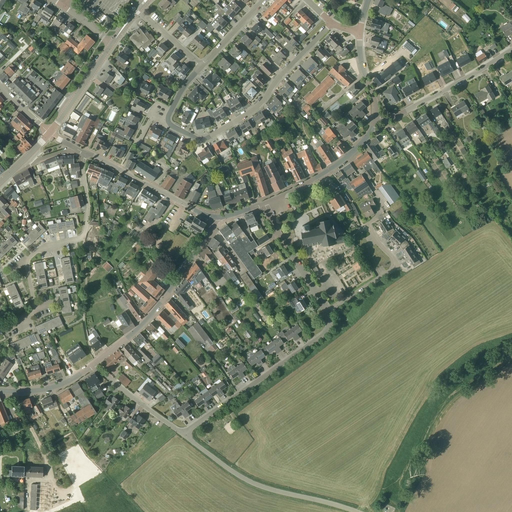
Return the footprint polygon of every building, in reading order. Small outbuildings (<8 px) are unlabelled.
[(22,15),(27,7),(28,4),(26,3),(27,0),(21,0),(23,1),(22,4),(18,10),(20,11),(18,13),(22,15)] [(37,11),(41,4),(34,0),(31,6),(34,8),(32,12),(35,14),(37,10),(37,11)] [(170,0),(169,1),(167,0),(163,0),(161,2),(159,4),(159,5),(164,10),(170,4),(172,7),(176,3),(173,0),(170,0)] [(234,0),(232,0),(233,1),(228,5),(236,13),(241,8),(235,3),(234,1),(234,0)] [(386,14),(390,7),(383,4),(385,1),(381,0),(375,0),(374,4),(381,7),(378,12),(385,16),(386,14)] [(276,12),(280,7),(275,2),(271,6),(276,12)] [(459,8),(453,3),(449,7),(456,13),(459,8)] [(225,11),(220,7),(217,4),(215,6),(218,9),(223,13),(225,11)] [(232,18),(236,13),(228,5),(226,7),(229,10),(226,13),(232,18)] [(272,16),(276,12),(271,6),(267,11),(272,16)] [(50,9),(49,10),(45,7),(40,16),(37,15),(33,20),(37,23),(40,18),(47,22),(49,19),(49,18),(53,12),(52,12),(53,11),(53,10),(50,9)] [(221,16),(223,13),(218,9),(216,12),(219,15),(215,20),(223,27),(228,22),(221,16)] [(300,19),(305,14),(300,10),(295,15),(300,19)] [(268,20),(272,16),(267,11),(262,15),(268,20)] [(176,21),(181,15),(178,13),(173,18),(176,21)] [(304,24),(309,18),(305,14),(300,19),(304,24)] [(59,31),(63,26),(61,24),(64,19),(58,15),(53,23),(56,26),(55,28),(59,31)] [(191,24),(186,19),(188,17),(186,15),(182,19),(181,20),(178,23),(180,25),(178,29),(182,33),(191,24)] [(101,24),(107,28),(113,22),(107,17),(101,24)] [(301,26),(303,28),(306,31),(309,28),(314,22),(309,18),(304,24),(301,26)] [(386,23),(373,19),(371,27),(384,31),(386,23)] [(223,27),(215,20),(210,24),(209,23),(207,25),(212,31),(215,28),(219,32),(223,27)] [(511,20),(505,26),(501,28),(506,36),(511,31),(511,20)] [(72,24),(71,25),(69,23),(66,27),(63,26),(59,31),(63,34),(65,32),(68,35),(72,30),(73,31),(76,27),(72,24)] [(193,31),(188,27),(191,24),(182,33),(188,37),(193,31)] [(274,36),(270,32),(271,32),(266,28),(264,31),(262,29),(257,24),(252,29),(257,34),(260,31),(263,34),(265,32),(268,35),(272,38),(274,36)] [(142,46),(145,50),(152,43),(151,42),(155,39),(151,34),(150,34),(148,32),(145,34),(141,29),(137,32),(137,31),(136,32),(136,33),(130,38),(138,49),(142,46)] [(298,39),(300,41),(301,42),(307,36),(304,33),(298,39)] [(74,50),(78,54),(83,48),(87,51),(95,42),(86,35),(74,50)] [(197,46),(202,40),(198,35),(192,41),(197,46)] [(207,44),(205,42),(207,39),(209,37),(207,35),(202,40),(197,46),(202,50),(207,44)] [(259,42),(255,38),(252,41),(246,35),(241,40),(250,49),(255,43),(257,45),(259,42)] [(331,45),(337,39),(333,35),(327,41),(331,45)] [(298,39),(297,37),(295,36),(290,41),(286,38),(285,39),(295,48),(299,44),(298,43),(300,41),(298,39)] [(385,50),(387,42),(372,37),(370,44),(378,46),(378,47),(377,47),(376,51),(383,53),(384,49),(385,50)] [(291,53),(295,48),(285,39),(284,40),(288,43),(285,47),(291,53)] [(337,51),(341,47),(339,45),(341,43),(337,39),(331,45),(334,49),(335,49),(337,51)] [(405,40),(401,45),(413,55),(417,51),(405,40)] [(62,56),(69,48),(65,44),(64,44),(63,42),(59,47),(60,49),(57,52),(62,56)] [(168,48),(162,43),(156,51),(153,49),(149,53),(154,58),(159,51),(163,54),(168,48)] [(127,66),(124,63),(128,57),(127,57),(131,50),(126,47),(122,53),(121,52),(117,59),(118,60),(116,63),(120,66),(124,69),(127,66)] [(241,52),(237,48),(235,47),(229,53),(235,58),(239,54),(244,58),(248,53),(244,49),(241,52)] [(337,51),(335,53),(339,57),(341,55),(343,57),(349,51),(345,47),(343,49),(341,47),(337,51)] [(320,48),(315,53),(322,59),(325,56),(327,59),(331,55),(325,48),(322,51),(320,48)] [(480,64),(492,56),(488,50),(476,58),(480,64)] [(273,52),(282,61),(286,57),(280,51),(277,54),(273,51),(273,52)] [(278,65),(282,61),(273,52),(271,53),(275,56),(272,60),(278,65)] [(179,64),(176,62),(179,58),(174,54),(166,62),(171,66),(169,68),(172,71),(179,64)] [(457,59),(461,67),(472,61),(468,54),(457,59)] [(306,62),(314,69),(318,64),(311,57),(306,62)] [(218,64),(225,71),(228,67),(234,73),(239,67),(235,62),(232,65),(224,58),(218,64)] [(269,76),(274,70),(269,66),(272,63),(267,58),(264,61),(266,63),(261,68),(269,76)] [(61,72),(68,77),(78,65),(70,59),(61,72)] [(394,74),(398,71),(403,67),(397,60),(373,80),(378,87),(387,79),(389,81),(395,75),(394,74)] [(442,77),(454,71),(448,61),(437,67),(442,77)] [(315,70),(314,69),(306,62),(301,66),(309,74),(312,71),(314,72),(315,70)] [(175,71),(179,74),(183,78),(190,69),(185,64),(183,66),(181,64),(175,71)] [(344,72),(346,70),(341,65),(339,67),(336,65),(329,72),(332,74),(330,76),(334,80),(336,77),(337,78),(343,71),(344,72)] [(0,77),(0,80),(5,85),(16,74),(15,74),(18,71),(13,66),(5,73),(0,77)] [(109,84),(112,79),(117,83),(121,85),(125,79),(122,76),(115,67),(112,71),(116,74),(113,77),(107,73),(102,80),(109,84)] [(294,74),(302,81),(307,76),(299,69),(294,74)] [(55,84),(62,90),(70,79),(63,74),(61,72),(59,70),(54,76),(55,76),(59,79),(55,84)] [(252,78),(255,80),(254,80),(261,87),(266,81),(261,76),(263,74),(259,70),(255,74),(252,76),(252,78)] [(344,87),(345,85),(346,87),(353,80),(344,72),(343,71),(337,78),(339,80),(337,82),(340,86),(342,84),(344,87)] [(511,81),(511,71),(505,76),(505,75),(501,77),(506,85),(511,81)] [(205,79),(202,82),(211,90),(214,87),(213,86),(215,85),(218,81),(221,78),(215,73),(212,76),(210,74),(207,77),(207,78),(206,79),(205,79)] [(422,78),(425,86),(436,80),(432,73),(422,78)] [(298,85),(302,81),(294,74),(290,78),(297,86),(298,85)] [(334,80),(330,76),(329,75),(314,91),(313,91),(310,94),(309,93),(304,98),(311,106),(335,81),(334,80)] [(392,79),(396,86),(402,82),(398,76),(392,79)] [(17,78),(9,86),(14,91),(21,83),(24,81),(22,79),(20,81),(17,78)] [(257,87),(250,81),(248,79),(245,83),(246,84),(244,87),(247,90),(243,94),(245,96),(250,101),(254,98),(253,97),(257,92),(254,90),(257,87)] [(149,91),(152,86),(144,82),(140,90),(139,89),(137,93),(145,98),(147,94),(148,95),(150,91),(149,91)] [(283,88),(293,96),(295,94),(294,93),(298,90),(296,88),(296,87),(294,85),(292,87),(287,82),(285,85),(286,86),(283,88)] [(407,96),(420,89),(416,82),(412,84),(411,83),(408,85),(408,86),(403,89),(407,96)] [(19,96),(29,85),(28,83),(25,86),(21,83),(14,91),(19,96)] [(160,84),(157,90),(160,91),(158,96),(161,97),(162,97),(167,100),(173,90),(172,90),(171,93),(166,90),(167,88),(160,84)] [(360,89),(355,84),(345,93),(347,94),(349,92),(353,96),(354,97),(357,94),(356,93),(360,89)] [(28,90),(31,86),(29,85),(19,96),(23,100),(31,93),(28,90)] [(115,94),(111,91),(107,87),(105,90),(98,86),(94,92),(103,98),(106,94),(108,96),(110,97),(115,94)] [(392,104),(399,100),(396,95),(398,94),(393,86),(383,93),(386,96),(387,95),(388,97),(387,98),(392,104)] [(495,97),(489,86),(482,89),(483,91),(475,95),(480,102),(488,98),(489,101),(495,97)] [(202,91),(199,88),(197,87),(188,96),(195,103),(200,98),(202,100),(207,95),(209,92),(205,88),(202,91)] [(282,99),(284,101),(286,99),(288,97),(290,99),(293,96),(283,88),(281,90),(280,89),(278,91),(284,97),(282,99)] [(59,100),(63,95),(55,89),(52,94),(59,100)] [(28,105),(40,94),(38,92),(34,96),(31,93),(23,100),(28,105)] [(55,105),(59,100),(52,94),(48,99),(55,105)] [(233,102),(238,110),(243,107),(239,101),(244,99),(239,94),(236,96),(238,99),(233,102)] [(284,101),(282,99),(280,101),(275,96),(273,99),(274,100),(272,102),(281,110),(283,108),(281,106),(283,104),(282,103),(284,101)] [(147,106),(140,102),(140,100),(136,98),(133,103),(134,104),(131,109),(139,113),(141,110),(144,112),(147,106)] [(51,110),(55,105),(48,99),(44,104),(51,110)] [(366,106),(365,104),(362,101),(355,107),(364,116),(366,114),(362,110),(366,106)] [(465,116),(470,113),(468,109),(469,109),(464,101),(451,109),(456,116),(463,112),(465,116)] [(233,113),(238,110),(233,102),(228,104),(227,102),(224,104),(227,110),(230,108),(233,113)] [(278,113),(281,110),(272,102),(270,104),(269,103),(267,105),(272,110),(270,112),(272,114),(274,112),(274,113),(276,111),(278,113)] [(38,108),(47,115),(51,110),(44,104),(41,108),(37,104),(36,106),(38,108),(37,108),(38,109),(38,108)] [(216,109),(218,111),(223,119),(227,116),(224,111),(227,110),(224,104),(221,106),(216,109)] [(307,113),(308,111),(311,109),(310,108),(307,105),(303,108),(307,113)] [(362,118),(364,116),(355,107),(349,112),(354,118),(358,114),(362,118)] [(449,125),(447,123),(441,113),(437,107),(431,111),(438,122),(440,121),(443,126),(445,128),(449,125)] [(43,120),(47,115),(38,108),(38,109),(34,113),(43,120)] [(215,117),(218,122),(223,119),(218,111),(213,114),(210,109),(207,110),(212,119),(215,117)] [(71,116),(72,117),(74,119),(74,120),(77,122),(81,115),(75,110),(73,112),(71,115),(71,116)] [(190,114),(185,111),(182,117),(183,117),(181,121),(188,124),(189,122),(192,123),(197,114),(191,111),(190,114)] [(257,115),(262,122),(267,120),(268,122),(271,121),(267,115),(265,117),(262,112),(257,115)] [(20,131),(28,121),(19,113),(10,123),(19,132),(19,131),(20,131)] [(135,116),(135,115),(131,113),(129,116),(127,115),(126,118),(124,117),(124,118),(121,117),(120,119),(124,121),(130,124),(132,121),(136,124),(138,121),(138,122),(140,119),(135,116)] [(436,128),(426,114),(417,120),(422,128),(428,123),(433,130),(436,128)] [(258,125),(262,122),(257,115),(253,117),(256,122),(254,124),(257,129),(259,127),(258,125)] [(282,115),(277,119),(281,123),(286,120),(282,115)] [(76,141),(89,118),(84,116),(78,127),(75,125),(74,127),(68,124),(63,135),(76,141)] [(328,123),(327,121),(323,116),(319,120),(325,126),(328,123)] [(84,143),(84,142),(94,125),(97,127),(99,123),(101,120),(98,118),(98,117),(95,121),(95,122),(89,118),(76,141),(86,146),(87,144),(84,143)] [(197,129),(211,126),(209,118),(195,121),(197,129)] [(257,129),(254,124),(251,125),(248,120),(244,123),(249,131),(253,128),(255,130),(257,129)] [(24,134),(33,125),(28,121),(20,131),(19,131),(19,132),(20,133),(16,136),(20,140),(23,137),(25,135),(24,134)] [(343,125),(354,136),(356,134),(353,130),(357,127),(353,121),(346,127),(344,124),(343,125)] [(426,140),(413,121),(405,127),(411,135),(416,131),(420,137),(418,138),(422,143),(426,140)] [(244,133),(249,131),(244,123),(239,126),(242,131),(240,132),(243,137),(246,136),(244,133)] [(162,131),(158,129),(156,128),(156,127),(153,125),(147,136),(150,137),(151,136),(158,139),(162,131)] [(352,138),(354,136),(343,125),(337,130),(340,133),(345,138),(349,134),(352,138)] [(124,132),(121,130),(116,128),(114,132),(117,134),(120,135),(127,139),(126,138),(128,135),(131,137),(134,130),(127,127),(124,132)] [(321,136),(323,138),(327,144),(336,136),(329,128),(325,131),(326,132),(321,136)] [(243,137),(240,132),(238,133),(235,129),(230,131),(235,139),(239,136),(241,139),(243,137)] [(407,136),(405,133),(403,129),(396,134),(400,140),(396,143),(401,150),(404,148),(402,146),(407,142),(404,138),(407,136)] [(231,142),(235,139),(230,131),(226,134),(229,139),(226,141),(230,146),(232,144),(231,142)] [(177,144),(174,143),(177,138),(171,135),(170,135),(167,133),(163,141),(166,143),(164,146),(169,149),(168,150),(172,152),(177,144)] [(23,137),(20,140),(16,136),(13,139),(16,142),(19,139),(20,140),(22,143),(17,147),(23,154),(31,146),(23,137)] [(325,145),(324,144),(318,136),(316,137),(319,141),(317,139),(315,138),(314,139),(313,141),(315,143),(314,144),(317,148),(326,161),(324,161),(327,166),(335,161),(328,150),(330,149),(327,145),(326,146),(325,145)] [(364,147),(367,151),(375,161),(385,153),(383,150),(379,152),(374,146),(380,142),(376,137),(364,147)] [(98,138),(94,147),(99,149),(100,147),(106,150),(109,144),(103,142),(104,141),(98,138)] [(270,152),(276,148),(270,139),(264,142),(270,152)] [(187,155),(189,156),(192,153),(194,150),(191,148),(190,149),(185,146),(186,144),(181,141),(177,150),(179,151),(178,154),(182,155),(183,153),(187,155)] [(215,149),(218,154),(225,150),(227,148),(223,141),(220,143),(220,142),(213,145),(215,149)] [(347,151),(347,150),(340,141),(336,144),(338,146),(333,150),(336,153),(338,151),(341,155),(347,151)] [(394,158),(396,156),(399,154),(398,154),(401,152),(396,145),(394,146),(393,145),(387,149),(392,155),(394,158)] [(121,147),(120,149),(113,146),(110,153),(116,157),(117,156),(121,159),(126,149),(125,148),(123,147),(121,147)] [(199,161),(201,160),(202,161),(207,158),(208,160),(213,156),(212,154),(208,148),(207,147),(202,150),(203,151),(198,155),(199,157),(197,158),(199,161)] [(322,170),(322,169),(320,163),(318,164),(316,164),(313,156),(312,156),(309,148),(298,153),(296,154),(298,159),(304,157),(311,174),(322,170)] [(286,161),(295,157),(291,149),(281,154),(284,160),(285,159),(286,161)] [(135,158),(133,156),(135,154),(129,151),(125,158),(129,160),(127,163),(128,164),(126,167),(132,171),(136,162),(139,159),(136,157),(135,158)] [(363,166),(365,169),(370,165),(376,172),(380,169),(367,152),(353,161),(359,169),(363,166)] [(74,164),(74,156),(62,156),(62,164),(70,164),(71,167),(74,166),(74,164)] [(255,171),(261,169),(257,156),(251,158),(252,161),(255,171)] [(48,169),(49,172),(60,168),(55,157),(43,162),(40,164),(42,170),(46,169),(47,170),(48,169)] [(291,171),(300,167),(295,157),(286,161),(287,162),(284,163),(287,170),(289,169),(290,171),(291,171)] [(447,158),(442,161),(445,165),(444,165),(446,169),(451,166),(447,158)] [(153,170),(149,167),(140,161),(135,170),(153,182),(161,170),(155,166),(153,170)] [(269,195),(261,169),(255,171),(252,161),(237,165),(240,176),(254,171),(263,197),(269,195)] [(277,171),(278,171),(273,162),(265,167),(273,183),(271,184),(276,192),(286,187),(279,174),(277,171)] [(74,166),(71,167),(71,168),(71,171),(70,171),(70,172),(70,173),(71,173),(71,175),(74,175),(74,179),(76,178),(76,179),(79,178),(79,171),(80,171),(79,163),(74,164),(74,166)] [(355,170),(351,164),(350,163),(340,170),(346,177),(347,176),(351,182),(349,183),(350,183),(353,188),(365,180),(362,174),(354,179),(351,175),(352,174),(351,173),(355,170)] [(97,182),(102,169),(89,164),(86,172),(92,175),(90,180),(97,182)] [(297,182),(306,178),(300,167),(291,171),(297,182)] [(12,178),(13,178),(17,186),(19,186),(21,189),(24,188),(22,184),(28,180),(31,186),(34,185),(28,169),(12,178)] [(114,174),(107,170),(102,169),(97,182),(100,183),(107,187),(114,174)] [(423,182),(427,179),(420,169),(416,172),(423,182)] [(351,182),(347,176),(346,177),(340,170),(334,174),(342,185),(346,182),(347,185),(347,187),(348,189),(351,190),(353,188),(350,183),(349,183),(351,182)] [(367,171),(365,173),(370,179),(374,176),(373,175),(369,170),(367,171)] [(176,179),(175,179),(174,178),(176,175),(172,171),(169,175),(161,186),(168,191),(176,179)] [(175,195),(183,199),(192,183),(196,180),(191,173),(184,179),(175,195)] [(123,187),(127,181),(119,177),(116,183),(114,182),(113,184),(110,191),(113,192),(115,187),(119,189),(121,186),(123,187)] [(325,189),(331,183),(326,178),(319,184),(325,189)] [(365,180),(353,188),(357,194),(360,198),(367,193),(368,195),(373,192),(369,187),(365,180)] [(194,192),(190,199),(191,199),(191,201),(193,202),(194,201),(196,202),(201,193),(197,191),(201,184),(197,182),(190,190),(194,192)] [(379,189),(390,205),(400,198),(389,182),(379,189)] [(134,192),(138,186),(131,183),(126,192),(125,193),(134,198),(137,193),(134,192)] [(238,185),(239,187),(243,198),(245,197),(246,200),(250,199),(245,183),(238,185)] [(219,197),(220,196),(223,195),(218,185),(214,186),(217,193),(219,197)] [(10,200),(17,194),(14,191),(10,187),(4,193),(10,200)] [(240,199),(243,198),(239,187),(230,190),(231,194),(232,197),(231,197),(233,204),(241,201),(240,199)] [(152,206),(157,198),(143,189),(138,197),(144,201),(152,206)] [(229,205),(233,204),(231,197),(232,197),(231,194),(230,190),(229,190),(230,194),(224,196),(226,203),(229,202),(229,205)] [(217,193),(216,193),(215,191),(208,193),(210,200),(213,210),(223,207),(220,196),(219,197),(217,193)] [(348,203),(346,204),(339,193),(329,200),(336,210),(344,205),(348,212),(352,209),(350,205),(348,203)] [(72,209),(84,206),(81,195),(69,198),(71,205),(72,209)] [(8,214),(4,209),(9,205),(6,202),(1,196),(0,196),(0,205),(2,207),(0,208),(0,210),(1,212),(6,216),(8,214)] [(362,209),(367,217),(374,213),(372,208),(376,206),(373,199),(365,203),(366,206),(362,209)] [(160,216),(166,207),(159,203),(155,209),(152,207),(148,213),(144,219),(150,223),(154,218),(157,220),(160,216)] [(359,215),(357,211),(355,207),(353,203),(350,205),(352,209),(356,217),(359,215)] [(42,213),(51,210),(49,204),(41,207),(38,208),(39,210),(40,210),(41,213),(42,213)] [(387,219),(385,217),(389,215),(387,212),(382,215),(384,217),(379,220),(380,223),(378,224),(381,229),(388,224),(385,220),(387,219)] [(255,222),(253,215),(252,213),(243,216),(247,225),(249,229),(258,225),(256,221),(255,222)] [(189,227),(200,233),(205,224),(195,218),(192,222),(187,218),(181,227),(184,229),(187,225),(189,226),(189,227)] [(65,222),(67,231),(75,229),(73,220),(65,222)] [(310,228),(309,224),(303,225),(304,230),(302,230),(302,232),(301,232),(304,245),(307,244),(308,246),(322,243),(323,247),(324,246),(324,247),(335,245),(335,244),(344,242),(343,237),(337,238),(336,236),(340,233),(339,229),(335,227),(334,224),(333,224),(334,226),(331,226),(330,220),(319,222),(319,223),(318,223),(319,226),(310,228)] [(58,232),(67,231),(65,222),(57,224),(58,232)] [(246,237),(242,231),(235,222),(229,227),(237,238),(239,237),(242,241),(246,237)] [(394,230),(393,228),(390,223),(388,224),(381,229),(385,234),(387,232),(388,235),(394,230)] [(34,230),(40,236),(46,230),(40,224),(34,230)] [(50,234),(58,232),(57,224),(48,225),(50,234)] [(237,238),(229,227),(227,225),(219,231),(227,242),(247,269),(248,271),(254,279),(262,273),(255,264),(247,253),(258,246),(254,240),(250,242),(246,237),(242,241),(239,237),(237,238)] [(34,242),(40,236),(34,230),(27,236),(34,242)] [(397,230),(396,231),(394,230),(388,235),(391,237),(390,238),(392,240),(391,241),(393,243),(401,234),(397,230)] [(145,235),(143,234),(136,241),(138,243),(145,235)] [(256,241),(260,246),(269,239),(266,234),(256,241)] [(408,242),(404,239),(405,238),(401,234),(393,243),(395,245),(396,244),(398,246),(399,245),(401,247),(408,242)] [(5,241),(11,248),(18,242),(11,236),(5,241)] [(27,248),(34,242),(27,236),(21,242),(27,248)] [(218,244),(219,242),(213,238),(207,245),(213,250),(212,251),(218,259),(227,253),(223,247),(218,244)] [(0,248),(5,254),(11,248),(5,241),(0,246),(0,248)] [(404,256),(412,251),(409,246),(410,246),(408,242),(401,247),(403,250),(402,251),(403,253),(402,254),(404,256)] [(136,253),(142,247),(140,245),(133,251),(136,253)] [(267,257),(273,253),(267,245),(262,248),(262,249),(256,252),(259,257),(264,253),(267,257)] [(205,263),(206,263),(214,256),(207,247),(198,254),(205,263)] [(416,257),(418,256),(416,254),(414,255),(412,251),(404,256),(405,256),(406,257),(407,258),(405,259),(407,261),(415,256),(416,257)] [(228,254),(228,253),(227,253),(218,259),(223,265),(226,263),(226,264),(233,260),(228,254)] [(418,261),(416,257),(415,256),(407,261),(408,263),(409,262),(411,265),(413,264),(414,267),(421,263),(419,260),(418,261)] [(62,267),(71,265),(69,257),(60,259),(62,267)] [(235,266),(236,265),(233,260),(226,264),(226,263),(223,265),(227,271),(226,272),(230,278),(231,278),(234,283),(238,280),(235,275),(232,271),(237,268),(235,266)] [(36,272),(44,270),(43,262),(34,264),(36,272)] [(195,275),(198,280),(203,277),(200,273),(201,271),(200,270),(200,269),(195,262),(190,268),(195,275)] [(153,280),(159,272),(160,272),(154,263),(138,283),(157,299),(164,290),(153,280)] [(64,275),(72,274),(71,265),(62,267),(64,275)] [(288,274),(283,265),(276,269),(272,272),(274,275),(279,273),(282,278),(288,274)] [(191,280),(195,275),(190,268),(183,276),(185,278),(191,286),(194,284),(191,280)] [(37,281),(46,279),(44,270),(36,272),(37,281)] [(262,297),(251,280),(246,273),(245,273),(240,276),(249,289),(257,301),(262,297)] [(64,275),(65,284),(74,282),(72,274),(64,275)] [(190,286),(191,286),(185,278),(173,292),(179,297),(178,298),(187,308),(189,307),(192,305),(183,294),(189,288),(192,291),(193,290),(190,286)] [(39,289),(48,287),(46,279),(37,281),(39,289)] [(297,289),(293,282),(287,285),(285,283),(281,286),(284,290),(288,287),(292,293),(297,289)] [(9,295),(17,291),(14,283),(6,287),(9,295)] [(145,314),(156,302),(151,296),(150,296),(136,283),(131,289),(141,298),(139,299),(140,300),(143,304),(142,305),(140,303),(137,306),(139,309),(145,314)] [(60,297),(68,295),(67,286),(58,288),(60,297)] [(13,303),(21,299),(17,291),(9,295),(13,303)] [(61,305),(70,304),(68,295),(60,297),(61,305)] [(141,313),(132,300),(129,295),(125,298),(128,302),(126,304),(138,322),(145,316),(142,313),(141,313)] [(21,299),(13,303),(16,311),(25,307),(21,299)] [(164,305),(165,307),(180,323),(187,317),(171,299),(164,305)] [(293,308),(294,307),(297,305),(301,311),(307,307),(302,300),(298,302),(296,299),(292,301),(291,300),(288,301),(293,308)] [(70,304),(61,305),(63,314),(72,312),(70,304)] [(163,310),(157,315),(156,317),(168,329),(177,320),(171,313),(168,316),(163,310)] [(135,327),(134,325),(125,311),(117,317),(122,325),(119,327),(124,334),(135,327)] [(63,324),(61,320),(59,316),(51,319),(55,328),(63,324)] [(46,331),(55,328),(51,319),(43,323),(46,331)] [(38,335),(46,331),(43,323),(35,327),(38,333),(38,335)] [(151,323),(145,328),(151,335),(154,332),(156,334),(158,332),(154,327),(151,323)] [(209,338),(197,323),(193,326),(190,328),(188,330),(200,346),(204,342),(211,352),(217,348),(214,343),(213,344),(209,338)] [(290,329),(297,339),(300,338),(297,333),(301,330),(297,324),(290,329)] [(295,341),(297,339),(290,329),(284,334),(282,331),(279,333),(284,340),(286,338),(287,340),(292,337),(295,341)] [(95,337),(89,341),(92,345),(91,345),(96,351),(102,346),(98,340),(96,338),(99,336),(95,330),(92,333),(95,337)] [(164,332),(161,335),(166,340),(169,336),(164,332)] [(41,340),(38,335),(38,333),(35,334),(34,333),(28,336),(32,344),(41,340)] [(145,339),(148,336),(146,333),(143,336),(140,333),(132,340),(137,345),(138,345),(142,342),(145,345),(148,342),(145,339)] [(282,341),(284,340),(279,333),(276,335),(279,338),(272,342),(279,352),(281,350),(278,347),(283,343),(282,341)] [(23,348),(32,344),(28,336),(19,340),(23,348)] [(14,352),(23,348),(19,340),(10,344),(14,352)] [(277,354),(279,352),(272,342),(263,348),(266,352),(268,351),(269,353),(274,350),(277,354)] [(134,352),(128,345),(127,344),(120,350),(127,358),(134,352)] [(79,360),(87,355),(81,347),(68,354),(74,363),(79,360)] [(107,371),(125,356),(118,348),(101,363),(107,371)] [(154,361),(153,360),(141,348),(139,351),(150,363),(151,364),(154,361)] [(263,354),(266,352),(263,348),(261,350),(256,353),(255,352),(253,353),(261,365),(263,363),(260,359),(265,356),(263,354)] [(139,358),(139,357),(134,352),(127,358),(132,364),(133,363),(136,361),(138,363),(139,364),(142,362),(139,358)] [(40,361),(39,359),(36,353),(32,355),(35,363),(40,361)] [(258,366),(261,365),(253,353),(253,354),(254,355),(247,360),(251,366),(256,362),(258,366)] [(13,364),(9,362),(6,359),(0,367),(0,374),(4,377),(13,364)] [(127,359),(124,362),(131,369),(134,366),(127,359)] [(52,366),(53,372),(60,371),(57,361),(54,362),(55,365),(52,366)] [(53,372),(52,366),(50,362),(44,364),(47,374),(53,372)] [(236,368),(243,378),(245,376),(242,372),(247,369),(243,363),(236,368)] [(42,376),(39,366),(38,365),(32,366),(34,372),(33,372),(35,378),(42,376)] [(236,368),(233,365),(226,370),(232,379),(237,375),(240,379),(243,378),(236,368)] [(35,378),(33,372),(29,373),(28,369),(26,370),(28,380),(35,378)] [(84,379),(89,388),(91,390),(101,383),(94,373),(84,379)] [(126,387),(131,381),(122,373),(117,379),(126,387)] [(197,379),(198,380),(200,379),(197,375),(190,381),(192,384),(193,384),(194,382),(196,381),(197,378),(197,379)] [(162,383),(158,379),(156,381),(166,390),(167,392),(169,391),(162,383)] [(221,390),(226,387),(229,385),(226,380),(222,382),(222,381),(215,386),(222,396),(224,394),(221,390)] [(83,408),(74,414),(70,416),(76,425),(96,412),(78,383),(76,384),(57,396),(65,409),(68,407),(65,402),(76,396),(83,408)] [(149,401),(150,400),(152,397),(153,396),(152,396),(156,392),(145,384),(138,393),(149,401)] [(219,397),(222,396),(215,386),(208,391),(212,397),(217,393),(219,397)] [(104,395),(100,389),(94,393),(97,399),(104,395)] [(207,400),(212,397),(208,391),(201,396),(208,406),(210,404),(207,400)] [(165,398),(168,402),(174,398),(171,394),(166,398),(165,398)] [(113,409),(119,401),(114,396),(112,399),(109,396),(104,403),(113,409)] [(206,407),(208,406),(201,396),(194,401),(198,407),(203,403),(206,407)] [(58,406),(55,398),(52,399),(51,397),(41,401),(44,409),(49,407),(50,409),(58,406)] [(0,423),(0,424),(9,421),(0,398),(0,423)] [(28,414),(30,413),(31,413),(29,408),(32,407),(29,398),(22,401),(24,409),(25,409),(26,414),(28,414)] [(187,416),(180,406),(179,406),(177,402),(174,404),(177,409),(173,411),(177,418),(182,414),(185,418),(187,416)] [(180,406),(187,416),(189,415),(186,411),(191,408),(187,402),(183,405),(182,404),(180,406)] [(37,405),(34,406),(39,416),(43,414),(42,412),(40,409),(37,405)] [(125,418),(131,410),(131,409),(129,407),(129,408),(127,406),(125,408),(122,406),(117,412),(119,414),(125,418)] [(14,414),(21,426),(26,423),(19,411),(14,414)] [(30,421),(38,417),(37,415),(37,414),(36,413),(33,414),(32,413),(29,414),(29,415),(28,415),(30,419),(29,419),(30,420),(30,421)] [(138,429),(145,420),(138,415),(137,417),(134,415),(131,419),(129,422),(138,429)] [(121,436),(120,436),(125,439),(129,434),(125,431),(127,428),(125,427),(119,435),(121,436)] [(8,476),(11,476),(24,477),(24,466),(12,466),(11,470),(8,470),(8,476)] [(24,477),(42,477),(43,467),(24,466),(24,477)] [(26,492),(15,492),(15,510),(25,510),(26,492)]
